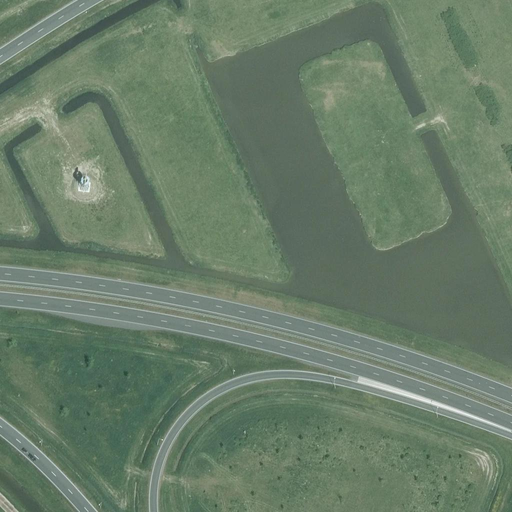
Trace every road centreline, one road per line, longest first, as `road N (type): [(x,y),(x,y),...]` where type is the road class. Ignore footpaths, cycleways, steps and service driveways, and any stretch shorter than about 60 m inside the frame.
road 1 (trunk): [(0,298),(257,341),(511,423)]
road 2 (trunk): [(511,395),(238,310),(0,273)]
road 3 (trunk): [(153,511),(155,472),(170,437),(202,400),(245,379),(337,380),(511,432)]
road 4 (trunk): [(0,427),(87,511)]
